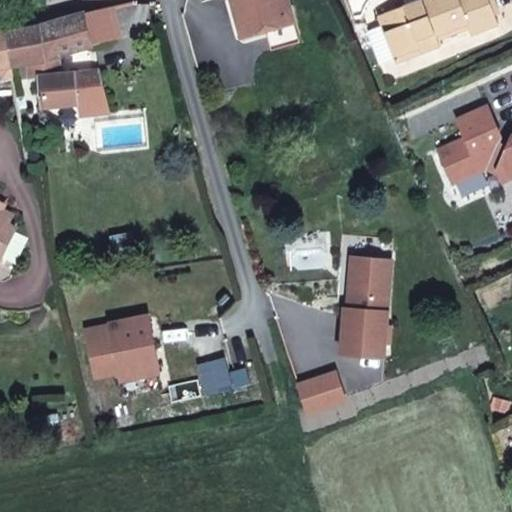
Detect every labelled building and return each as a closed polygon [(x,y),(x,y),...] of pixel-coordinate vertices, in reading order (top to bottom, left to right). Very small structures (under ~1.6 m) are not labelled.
[(294,20),(288,0),(226,0),(236,37),(244,42),(268,35),(272,49),(300,41),(294,20)] [(490,0),(417,0),(378,15),(394,55),(419,45),(422,52),(440,45),(436,36),(468,23),(472,34),(499,23),(490,0)] [(114,39),(106,7),(86,12),(94,44),(114,39)] [(92,44),(83,13),(38,26),(9,31),(14,64),(14,65),(30,62),(31,79),(41,78),(44,106),(83,103),(99,101),(99,113),(110,112),(100,69),(62,73),(60,54),(92,44)] [(468,23),(436,36),(440,45),(441,47),(472,34),(468,23)] [(14,64),(9,31),(0,32),(0,66),(11,64),(14,64)] [(419,45),(394,55),(396,62),(422,52),(419,45)] [(99,101),(83,103),(84,115),(99,113),(99,101)] [(501,137),(488,107),(458,120),(467,138),(440,150),(453,182),(489,166),(499,171),(504,181),(511,176),(511,136),(508,147),(499,142),(501,137)] [(12,214),(2,209),(4,203),(0,201),(0,218),(8,222),(12,214)] [(0,258),(16,227),(8,222),(0,218),(0,258)] [(131,232),(112,236),(115,250),(134,246),(131,232)] [(355,257),(354,269),(369,271),(374,266),(374,258),(355,257)] [(369,271),(354,269),(352,295),(356,299),(355,309),(348,308),(345,355),(388,359),(395,260),(374,258),(374,266),(369,271)] [(112,327),(89,331),(97,376),(121,371),(123,380),(160,372),(149,316),(112,323),(112,327)] [(339,372),(301,385),(311,413),(349,401),(339,372)]
